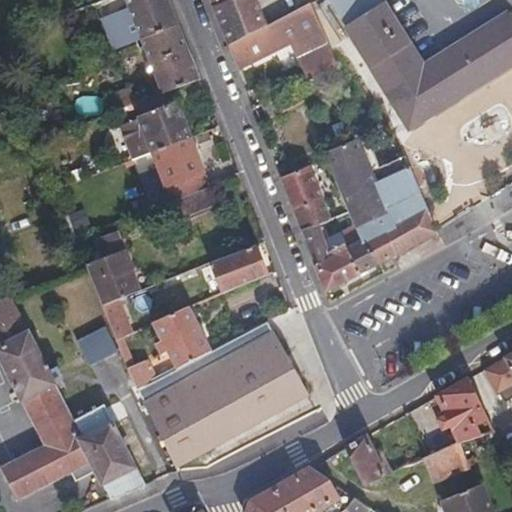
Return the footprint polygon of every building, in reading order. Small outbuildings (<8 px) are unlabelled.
[(172,22),(163,0),(90,0),(89,0),(92,9),(116,0),(122,0),(136,36),(172,22)] [(254,26),(244,0),(208,0),(224,41),(254,26)] [(335,63),(308,0),(307,0),(262,22),(254,26),(224,41),(230,55),(243,49),(248,59),(291,41),(306,77),(335,63)] [(262,22),(253,0),(244,0),(254,26),(262,22)] [(382,1),(343,24),(404,126),(511,58),(511,24),(505,13),(420,64),(382,1)] [(138,42),(175,28),(172,22),(136,36),(138,42)] [(194,76),(175,28),(138,42),(157,89),(166,86),(194,76)] [(248,59),(243,49),(230,55),(234,65),(248,59)] [(172,100),(166,86),(157,89),(129,100),(134,115),(172,100)] [(185,135),(172,100),(134,115),(148,149),(185,135)] [(43,132),(40,124),(31,127),(34,135),(41,133),(43,132)] [(50,154),(41,133),(34,135),(43,156),(50,154)] [(204,183),(185,135),(148,149),(167,198),(202,184),(204,183)] [(430,227),(400,154),(372,165),(360,135),(322,150),(356,236),(358,241),(363,239),(372,259),(430,227)] [(129,157),(127,151),(118,155),(120,160),(129,157)] [(131,162),(129,157),(120,160),(122,166),(131,162)] [(372,259),(363,239),(358,241),(356,236),(329,251),(317,219),(326,214),(305,162),(276,173),(321,287),(372,259)] [(211,206),(202,184),(167,198),(151,204),(159,227),(211,206)] [(83,232),(73,208),(66,211),(76,235),(83,232)] [(141,288),(116,228),(94,238),(101,256),(87,262),(104,302),(121,296),(141,288)] [(263,273),(251,243),(207,260),(220,291),(263,273)] [(69,416),(6,294),(0,296),(0,365),(39,441),(0,460),(0,468),(12,494),(86,457),(105,495),(141,479),(130,457),(127,458),(111,423),(114,422),(104,399),(69,416)] [(134,328),(121,296),(104,302),(118,336),(134,328)] [(209,344),(191,304),(155,319),(162,336),(156,339),(161,351),(168,348),(175,362),(209,344)] [(104,318),(73,335),(86,359),(116,342),(104,318)] [(171,458),(304,390),(284,348),(290,345),(278,321),(225,348),(223,344),(161,376),(158,370),(153,373),(139,380),(171,458)] [(153,373),(146,356),(138,359),(129,338),(120,341),(137,382),(139,380),(153,373)] [(511,346),(496,356),(509,380),(511,378),(511,346)] [(482,417),(461,376),(432,392),(453,440),(475,432),(472,421),(482,417)] [(414,442),(404,419),(392,424),(401,447),(414,442)] [(377,473),(360,433),(340,444),(357,482),(377,473)] [(468,460),(465,453),(459,454),(453,440),(414,456),(424,478),(468,460)] [(283,511),(290,507),(293,511),(303,511),(333,496),(328,482),(303,465),(245,498),(240,511),(283,511)] [(489,511),(475,479),(458,486),(455,480),(443,485),(445,491),(432,497),(437,511),(489,511)] [(346,511),(358,511),(363,506),(347,494),(339,507),(346,511)]
